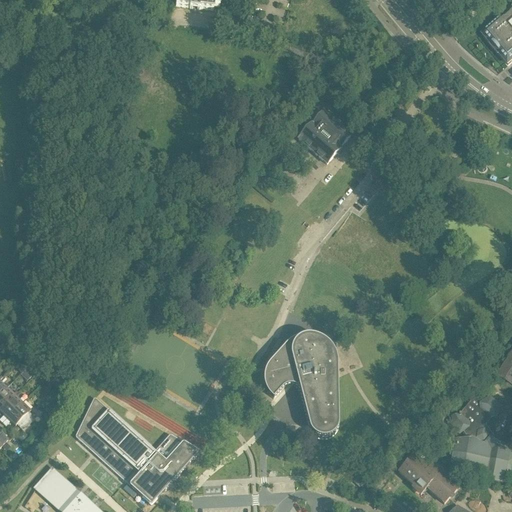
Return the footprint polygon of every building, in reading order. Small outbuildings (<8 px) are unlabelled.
[(220,8),(220,0),(176,0),(176,7),(190,9),(190,10),(200,11),(200,10),(214,12),(214,7),(220,8)] [(511,10),(482,36),(491,46),(491,47),(498,56),(499,55),(508,66),(511,62),(511,10)] [(323,113),(299,140),(327,166),(351,138),(323,113)] [(371,189),(377,193),(383,186),(377,181),(371,189)] [(338,428),(339,426),(337,362),(336,357),(334,353),(331,349),(328,345),(324,342),(320,340),(315,338),(310,337),(305,337),(300,338),(295,340),(290,343),(287,346),(269,365),(267,369),(265,372),(264,376),(264,380),(264,381),(264,385),(266,389),(267,393),(270,396),(273,400),(282,390),(284,388),(285,388),(287,387),(289,387),(290,386),(292,387),(294,387),(295,388),(297,389),(298,390),(299,391),(300,393),(301,394),(310,431),(311,433),(313,435),(314,437),(316,438),(318,439),(320,440),(323,440),(325,440),(327,440),(330,439),(332,438),(334,436),(335,435),(337,433),(338,431),(338,428)] [(511,356),(501,373),(499,377),(505,382),(508,378),(511,380),(511,356)] [(26,371),(21,376),(27,382),(32,377),(26,371)] [(511,462),(501,446),(501,443),(511,416),(511,396),(488,386),(487,386),(486,386),(485,386),(485,387),(484,387),(483,388),(461,413),(460,414),(451,436),(450,449),(449,459),(449,460),(449,461),(450,461),(450,462),(451,463),(478,474),(505,481),(506,481),(507,481),(508,480),(509,480),(510,479),(511,474),(511,462)] [(0,396),(0,412),(12,400),(18,394),(16,392),(14,395),(8,389),(5,392),(0,396)] [(0,412),(8,420),(20,407),(23,404),(17,398),(19,395),(18,394),(12,400),(0,412)] [(170,437),(169,437),(150,458),(148,456),(152,453),(152,452),(152,451),(151,451),(96,401),(95,400),(94,401),(93,401),(93,402),(76,437),(76,438),(76,439),(76,440),(127,486),(135,492),(150,506),(151,507),(152,507),(152,506),(153,506),(159,500),(159,499),(159,498),(159,497),(155,494),(158,490),(162,493),(163,494),(164,493),(165,493),(198,456),(198,455),(198,454),(197,453),(171,437),(170,437)] [(16,428),(17,426),(21,429),(20,430),(35,422),(34,422),(33,420),(30,417),(28,415),(31,412),(23,404),(20,407),(8,420),(16,428)] [(427,424),(420,419),(416,425),(422,430),(427,424)] [(460,488),(434,465),(429,470),(414,457),(399,474),(413,487),(412,489),(421,496),(426,490),(444,506),(460,488)] [(352,482),(359,488),(381,465),(374,459),(352,482)] [(68,484),(52,471),(36,490),(49,504),(58,511),(98,511),(95,509),(68,484)] [(127,486),(123,490),(131,497),(135,492),(127,486)]
